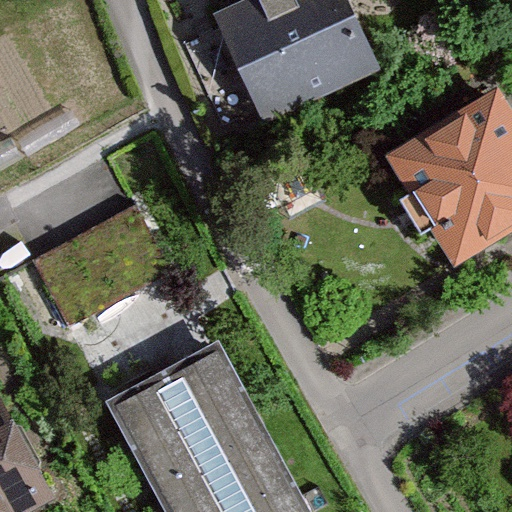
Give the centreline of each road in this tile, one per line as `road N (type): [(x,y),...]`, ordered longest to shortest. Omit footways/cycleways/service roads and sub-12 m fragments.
road 1 (residential): [(347,420),(171,111),(118,0)]
road 2 (residential): [(511,318),(347,420)]
